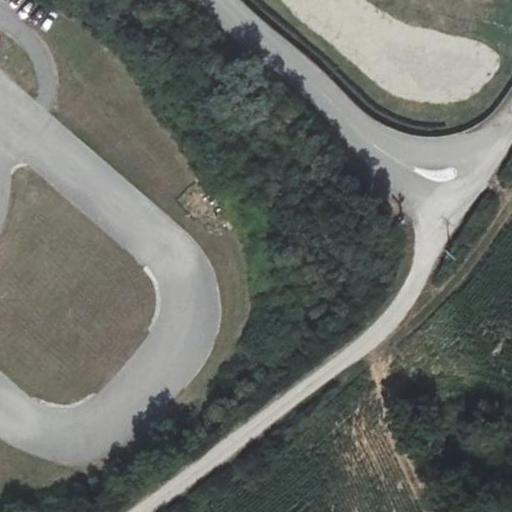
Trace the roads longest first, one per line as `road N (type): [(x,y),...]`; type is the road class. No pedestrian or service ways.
road 1 (unknown): [(464,156),(426,221),(418,272),(386,322),(135,511)]
road 2 (unclassified): [(511,125),(494,145),(464,156),(418,156),(323,93),(248,33),(221,0)]
